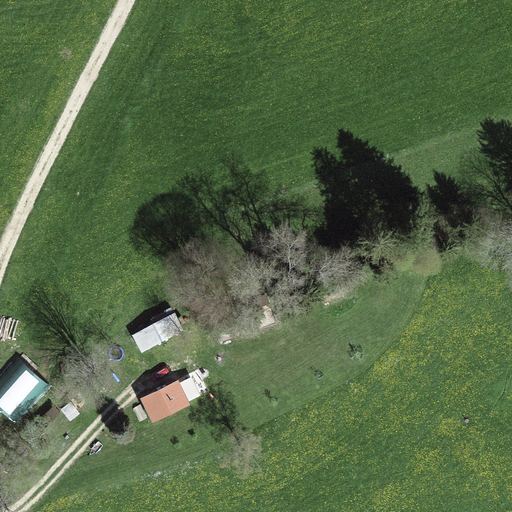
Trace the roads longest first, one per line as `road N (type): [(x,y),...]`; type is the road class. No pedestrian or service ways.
road 1 (track): [(0,266),(124,0)]
road 2 (track): [(10,511),(148,380)]
